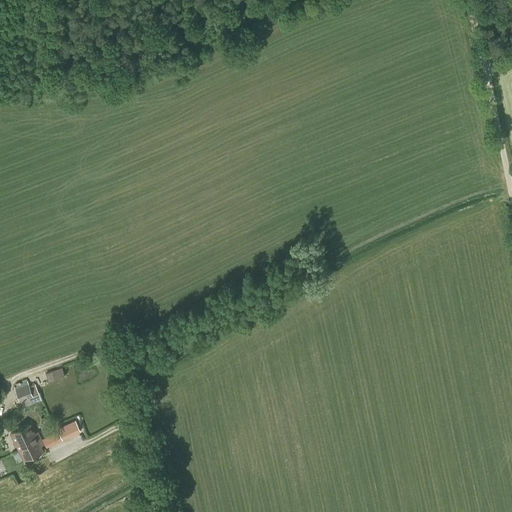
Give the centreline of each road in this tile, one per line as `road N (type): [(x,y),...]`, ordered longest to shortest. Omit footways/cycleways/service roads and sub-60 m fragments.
road 1 (unclassified): [(511,192),(484,69),(511,58)]
road 2 (track): [(123,384),(152,511)]
